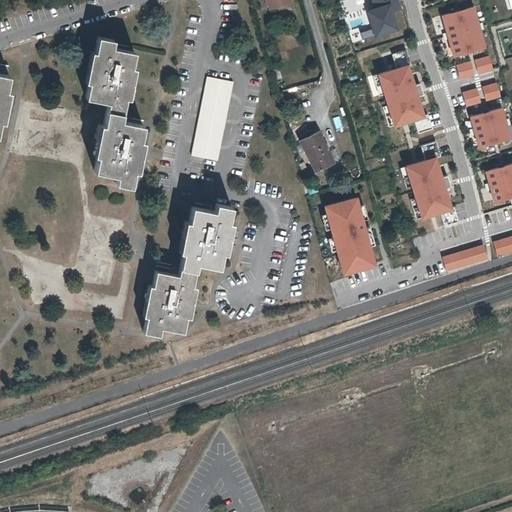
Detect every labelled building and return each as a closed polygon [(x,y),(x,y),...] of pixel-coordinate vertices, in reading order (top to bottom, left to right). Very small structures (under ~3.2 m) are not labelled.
[(398,0),(370,0),(373,8),(366,10),(373,37),(398,30),(393,13),(401,11),(398,0)] [(474,5),(442,12),(453,55),(469,50),(484,47),(474,5)] [(94,52),(88,82),(85,97),(107,102),(104,117),(103,125),(97,156),(94,171),(116,175),(115,183),(130,186),(133,171),(140,141),(143,125),(120,120),(124,97),(130,67),(133,51),(111,47),(112,39),(97,36),(94,52)] [(84,81),(88,82),(94,52),(90,51),(84,81)] [(489,54),(475,58),(479,73),(493,69),(489,54)] [(470,60),(456,63),(460,79),(474,75),(470,60)] [(408,62),(377,71),(378,73),(384,93),(387,104),(393,123),(394,125),(403,121),(413,118),(425,115),(425,114),(419,95),(415,83),(408,62)] [(0,120),(6,91),(9,76),(5,75),(7,66),(0,64),(0,120)] [(134,67),(130,67),(124,97),(128,97),(131,80),(134,67)] [(384,93),(378,73),(373,74),(379,94),(384,93)] [(232,82),(207,78),(191,156),(217,161),(232,82)] [(496,81),(482,85),(486,100),(500,96),(496,81)] [(420,82),(415,83),(419,95),(424,93),(423,91),(420,82)] [(477,87),(462,90),(466,106),(481,102),(477,87)] [(9,91),(6,91),(0,120),(0,121),(3,122),(9,91)] [(393,123),(387,104),(382,106),(388,125),(393,123)] [(486,110),(468,115),(478,147),(511,137),(502,105),(486,110)] [(425,115),(413,118),(418,133),(432,128),(428,113),(425,114),(425,115)] [(93,155),(97,156),(103,125),(99,124),(93,155)] [(296,142),(312,174),(333,163),(317,131),(296,142)] [(420,145),(424,157),(437,154),(438,156),(440,155),(436,140),(420,145)] [(142,141),(140,141),(133,171),(136,171),(140,153),(142,141)] [(414,160),(405,163),(405,165),(412,185),(415,197),(421,217),(440,211),(453,208),(447,187),(443,175),(438,156),(437,154),(424,157),(414,160)] [(511,161),(484,169),(493,201),(511,195),(511,161)] [(412,185),(405,165),(400,167),(406,187),(412,185)] [(335,249),(342,274),(376,264),(364,219),(359,203),(357,194),(323,203),(325,212),(330,228),(332,235),(335,249)] [(421,217),(415,197),(410,198),(416,218),(421,217)] [(368,217),(364,202),(359,203),(364,219),(368,217)] [(184,331),(187,316),(193,286),(197,264),(219,268),(223,252),(229,222),(232,206),(216,203),(214,211),(192,207),(189,221),(183,252),(178,274),(156,270),(153,286),(147,316),(144,331),(160,334),(161,327),(184,331)] [(453,208),(440,211),(444,225),(459,221),(454,207),(453,208)] [(330,228),(325,212),(320,213),(325,229),(330,228)] [(180,252),(183,252),(189,221),(186,221),(180,252)] [(232,223),(229,222),(223,252),(226,253),(229,239),(232,223)] [(375,243),(370,224),(366,225),(371,244),(375,243)] [(511,234),(492,240),(497,256),(511,251),(511,234)] [(335,249),(332,235),(327,237),(331,251),(335,249)] [(483,243),(442,255),(446,270),(487,258),(483,243)] [(143,315),(147,316),(153,286),(150,285),(143,315)] [(196,287),(193,286),(187,316),(191,317),(193,304),(196,287)]
